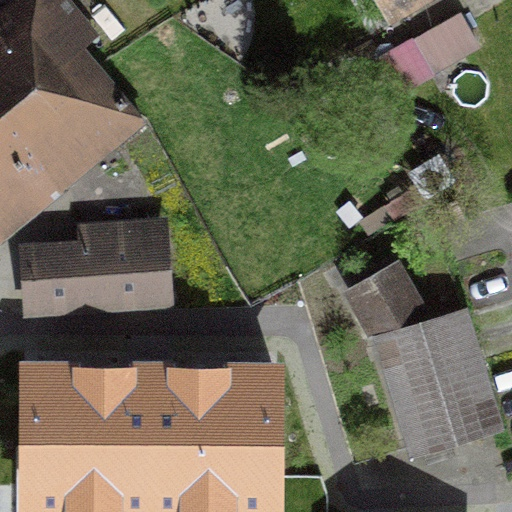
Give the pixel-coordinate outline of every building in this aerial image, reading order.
[(365,0),(383,30),(437,0),(365,0)] [(0,222),(8,232),(53,194),(145,118),(47,1),(0,39),(0,222)] [(476,56),(457,22),(410,48),(430,83),(476,56)] [(29,311),(167,301),(162,220),(81,225),(82,242),(25,246),(29,311)] [(396,272),(347,300),(372,343),(420,315),(396,272)] [(463,321),(373,348),(407,462),(497,435),(463,321)] [(277,357),(24,357),(24,502),(276,503),(277,357)]
